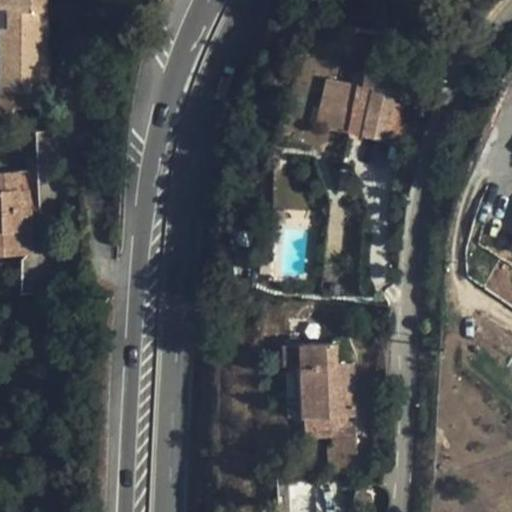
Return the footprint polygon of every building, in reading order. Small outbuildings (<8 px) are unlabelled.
[(0,0),(0,27),(4,27),(4,35),(1,41),(4,51),(1,61),(4,71),(1,80),(3,92),(14,93),(29,93),(29,95),(41,96),(47,96),(47,64),(45,64),(46,23),(40,23),(40,11),(46,11),(45,0),(0,0)] [(400,142),(410,94),(407,93),(412,72),(369,63),(365,85),(373,87),(363,135),(400,142)] [(324,126),(344,131),(354,82),(328,76),(321,107),(328,108),(324,126)] [(365,85),(358,84),(348,132),(363,135),(373,87),(365,85)] [(41,117),(41,96),(29,95),(29,93),(14,93),(13,101),(13,117),(41,117)] [(13,101),(0,100),(0,116),(13,117),(13,101)] [(324,126),(328,108),(321,107),(317,125),(324,126)] [(19,171),(0,171),(0,254),(32,253),(30,208),(20,209),(19,190),(19,171)] [(30,189),(19,190),(20,209),(30,208),(30,189)] [(306,417),(356,415),(354,365),(338,365),(337,343),(303,344),(304,367),(306,417)] [(287,345),(287,367),(304,367),(303,344),(287,345)] [(356,415),(306,417),(306,437),(332,436),(333,471),(358,470),(356,415)]
